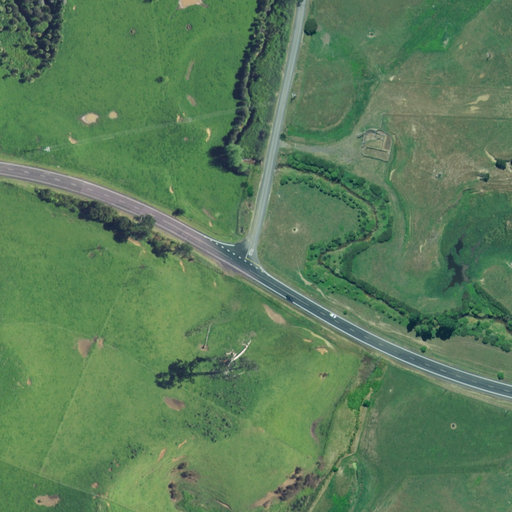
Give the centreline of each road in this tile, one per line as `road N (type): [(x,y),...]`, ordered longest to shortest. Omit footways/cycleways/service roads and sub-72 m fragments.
road 1 (primary): [(242,265),(396,352),(511,392)]
road 2 (unclassified): [(242,265),(308,0)]
road 3 (primary): [(0,168),(121,201),(242,265)]
